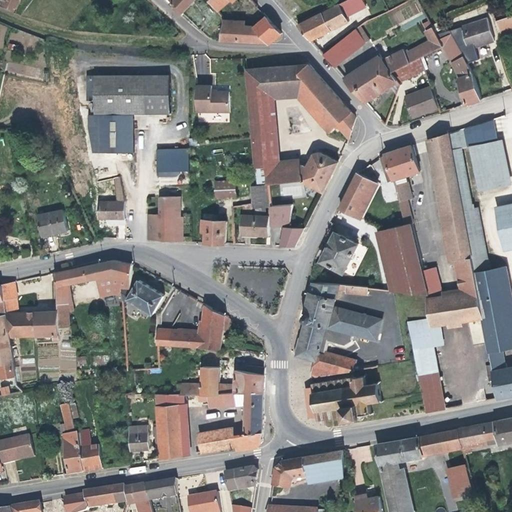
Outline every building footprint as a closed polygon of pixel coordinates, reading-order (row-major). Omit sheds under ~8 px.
[(15,0),(0,0),(0,3),(12,8),(15,0)] [(193,0),(167,0),(181,13),(193,0)] [(233,0),(207,0),(216,10),(227,0),(229,0),(231,2),(233,0)] [(361,0),(343,0),(338,3),(344,16),(364,6),(361,0)] [(489,7),(485,1),(455,9),(457,16),(489,7)] [(346,21),(338,3),(295,25),(309,41),(346,21)] [(495,20),(507,17),(506,12),(493,15),(495,20)] [(279,33),(265,16),(254,26),(244,25),(243,24),(222,23),(218,39),(269,42),(279,33)] [(511,29),(507,17),(495,20),(499,32),(511,29)] [(491,39),(485,18),(460,26),(463,36),(467,47),(491,39)] [(369,39),(359,25),(355,29),(365,42),(369,39)] [(365,42),(355,29),(321,54),(332,66),(365,42)] [(386,83),(393,78),(389,70),(418,57),(442,46),(438,39),(432,29),(427,31),(433,42),(407,54),(404,50),(402,48),(382,57),(380,54),(344,79),(362,100),(386,83)] [(433,42),(427,31),(423,32),(427,40),(404,50),(407,54),(433,42)] [(438,39),(442,46),(447,44),(455,59),(462,54),(449,33),(438,39)] [(472,73),(462,54),(455,59),(451,61),(459,76),(457,77),(466,103),(481,99),(472,73)] [(423,69),(418,57),(389,70),(393,78),(395,81),(423,69)] [(355,117),(306,63),(245,68),(248,97),(299,92),(299,95),(330,128),(332,127),(334,129),(337,127),(347,138),(355,117)] [(170,72),(88,74),(88,87),(96,87),(97,149),(135,148),(134,112),(171,110),(170,72)] [(395,81),(393,78),(386,83),(393,93),(396,84),(395,81)] [(211,90),(211,84),(195,84),(195,110),(229,110),(229,90),(211,90)] [(437,108),(429,87),(404,96),(411,114),(427,108),(428,111),(437,108)] [(273,148),(263,149),(265,167),(266,168),(299,165),(298,160),(280,161),(275,99),(295,98),(326,132),(330,128),(299,95),(299,92),(248,97),(251,133),(272,131),(273,148)] [(428,111),(427,108),(411,114),(412,117),(428,111)] [(448,133),(450,148),(497,139),(492,119),(448,133)] [(273,148),(272,131),(251,133),(255,168),(265,167),(263,149),(273,148)] [(458,190),(448,133),(431,138),(441,193),(458,190)] [(453,261),(444,208),(461,206),(458,190),(441,193),(431,138),(426,140),(448,262),(453,261)] [(502,138),(497,139),(470,144),(479,189),(511,182),(502,138)] [(395,200),(399,199),(404,198),(410,197),(404,174),(418,169),(410,145),(384,153),(378,156),(388,184),(387,184),(390,197),(393,197),(395,200)] [(186,146),(153,148),(155,170),(187,168),(186,146)] [(450,148),(461,206),(471,260),(487,257),(478,207),(473,208),(461,146),(450,148)] [(337,161),(318,152),(313,154),(306,168),(302,166),(299,167),(299,165),(266,168),(267,183),(300,179),(322,191),(337,161)] [(371,180),(356,172),(338,207),(353,215),(371,180)] [(120,191),(118,176),(112,177),(115,201),(95,202),(97,219),(122,217),(120,191)] [(216,181),(216,182),(216,197),(235,196),(235,180),(216,181)] [(378,184),(371,180),(353,215),(361,219),(378,184)] [(216,193),(216,182),(207,183),(208,193),(216,193)] [(157,196),(157,213),(158,239),(178,240),(178,236),(181,236),(181,215),(178,216),(178,206),(172,206),(172,195),(157,196)] [(410,223),(404,198),(399,199),(405,224),(410,223)] [(511,249),(511,202),(495,206),(503,251),(511,249)] [(253,214),(240,213),(239,231),(254,232),(254,234),(268,235),(268,225),(284,226),(280,245),(293,246),(303,227),(288,226),(291,204),(253,207),(253,214)] [(476,290),(471,260),(461,206),(444,208),(453,261),(455,261),(461,293),(476,290)] [(66,230),(63,211),(36,216),(40,234),(57,231),(58,232),(66,230)] [(158,239),(157,213),(146,213),(147,239),(158,239)] [(225,220),(201,218),(201,230),(204,230),(203,242),(224,243),(225,220)] [(388,290),(425,295),(427,295),(410,223),(405,224),(375,231),(388,290)] [(356,243),(334,232),(320,260),(342,271),(356,243)] [(487,257),(471,260),(489,361),(502,359),(501,349),(511,346),(511,294),(507,267),(489,270),(487,257)] [(113,259),(96,263),(96,278),(97,278),(100,296),(112,294),(121,297),(120,289),(128,289),(130,263),(113,259)] [(96,278),(96,263),(87,265),(86,281),(96,278)] [(86,281),(87,265),(53,272),(56,285),(57,309),(57,312),(57,327),(68,326),(67,311),(72,311),(70,285),(86,281)] [(427,295),(425,295),(426,300),(439,298),(432,267),(421,270),(427,295)] [(128,289),(120,289),(121,297),(121,300),(124,302),(126,299),(152,314),(162,294),(137,280),(130,289),(128,289)] [(0,284),(3,299),(15,298),(13,281),(0,284)] [(351,333),(375,339),(380,318),(331,306),(336,289),(345,289),(346,291),(365,293),(366,286),(311,281),(301,319),(303,320),(299,337),(297,337),(293,352),(295,353),(294,355),(313,361),(309,376),(339,372),(343,357),(324,352),(326,341),(343,344),(350,340),(351,333)] [(461,293),(460,288),(440,292),(441,297),(461,293)] [(481,318),(476,290),(426,300),(431,327),(481,318)] [(3,299),(3,305),(5,314),(17,314),(15,298),(3,299)] [(223,314),(204,304),(200,333),(189,332),(190,329),(169,328),(159,327),(158,344),(167,345),(218,348),(223,314)] [(57,327),(57,312),(45,313),(17,314),(5,314),(8,335),(51,334),(52,340),(58,340),(57,327)] [(0,377),(15,376),(8,335),(5,314),(0,314),(0,377)] [(443,408),(428,320),(407,321),(412,344),(424,412),(443,408)] [(463,327),(462,321),(443,325),(444,330),(463,327)] [(470,323),(472,344),(484,343),(481,321),(470,323)] [(234,358),(217,358),(217,365),(217,383),(220,383),(220,382),(234,383),(234,361),(234,358)] [(504,370),(502,359),(489,361),(491,372),(504,370)] [(245,391),(262,391),(263,366),(234,361),(234,383),(220,382),(220,383),(217,383),(217,365),(201,365),(200,383),(190,383),(191,392),(197,392),(213,391),(234,390),(245,391)] [(511,394),(511,368),(491,372),(496,398),(511,394)] [(367,374),(365,373),(363,375),(353,376),(353,374),(350,374),(350,376),(310,382),(311,387),(303,388),(307,416),(315,415),(316,419),(342,416),(343,417),(341,419),(344,421),(346,418),(356,417),(359,419),(361,416),(359,414),(367,413),(369,415),(371,413),(369,412),(367,401),(378,400),(380,401),(382,399),(380,398),(378,383),(379,380),(377,378),(375,381),(366,382),(365,377),(367,374)] [(179,392),(183,392),(191,392),(190,383),(179,383),(179,388),(179,392)] [(8,389),(8,386),(1,387),(2,395),(13,393),(12,388),(8,389)] [(73,421),(66,388),(57,390),(64,422),(73,421)] [(234,403),(234,390),(213,391),(213,398),(208,398),(209,405),(234,403)] [(262,391),(245,391),(243,428),(243,432),(233,434),(232,429),(232,427),(197,432),(198,435),(195,436),(198,451),(233,445),(235,449),(256,447),(260,440),(262,391)] [(179,392),(175,392),(155,392),(157,425),(158,434),(158,443),(159,457),(181,454),(179,392)] [(183,403),(183,392),(179,392),(181,454),(189,453),(186,403),(183,403)] [(511,417),(493,421),(497,444),(511,440),(511,417)] [(67,473),(82,470),(80,448),(78,433),(76,433),(73,421),(64,422),(58,422),(59,434),(63,434),(67,473)] [(496,439),(493,421),(482,423),(485,441),(496,439)] [(455,428),(460,445),(460,446),(485,441),(482,423),(455,428)] [(460,445),(455,428),(417,436),(373,444),(377,464),(431,454),(431,450),(460,445)] [(148,448),(147,431),(127,432),(128,449),(148,448)] [(33,458),(29,436),(0,442),(0,462),(0,465),(22,460),(22,458),(25,458),(25,459),(33,458)] [(99,445),(80,448),(82,470),(101,467),(99,445)] [(460,448),(460,446),(460,445),(431,450),(431,454),(460,448)] [(342,477),(342,449),(301,456),(305,484),(342,477)] [(473,473),(468,452),(461,453),(467,475),(473,473)] [(304,473),(301,456),(279,460),(273,466),(269,495),(272,496),(273,487),(276,488),(276,483),(277,482),(286,483),(287,478),(291,474),(304,473)] [(379,473),(397,470),(395,460),(377,464),(379,473)] [(472,495),(464,462),(443,467),(451,500),(472,495)] [(256,470),(251,465),(222,470),(225,489),(247,485),(247,482),(254,480),(256,470)] [(411,511),(402,469),(397,470),(406,511),(411,511)] [(406,511),(397,470),(379,473),(387,511),(406,511)] [(175,478),(144,484),(147,499),(176,495),(175,478)] [(126,500),(123,487),(123,484),(83,491),(83,494),(89,507),(126,500)] [(150,511),(147,499),(144,484),(123,487),(126,500),(126,503),(137,501),(140,511),(150,511)] [(218,511),(214,491),(186,496),(189,511),(218,511)] [(89,507),(83,494),(64,497),(66,511),(75,511),(88,510),(89,507)] [(379,511),(376,496),(364,499),(363,497),(352,499),(354,511),(379,511)] [(40,511),(38,502),(10,506),(0,508),(0,511),(40,511)]
